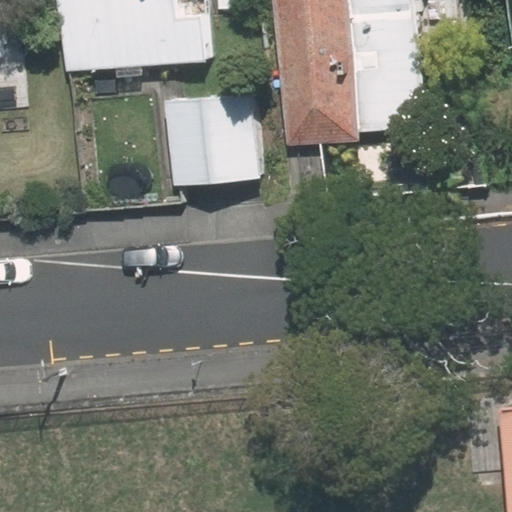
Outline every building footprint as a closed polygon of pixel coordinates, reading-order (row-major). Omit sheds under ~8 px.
[(0,0),(0,51),(9,52),(7,0),(0,0)] [(209,8),(208,0),(75,0),(77,65),(225,62),(224,8),(209,8)] [(428,0),(287,0),(296,139),(437,130),(428,0)] [(276,84),(184,86),(187,177),(278,174),(276,84)] [(31,409),(0,411),(0,511),(38,511),(32,430),(31,409)] [(38,511),(327,511),(320,410),(32,430),(38,511)] [(511,511),(511,464),(346,482),(348,511),(511,511)]
